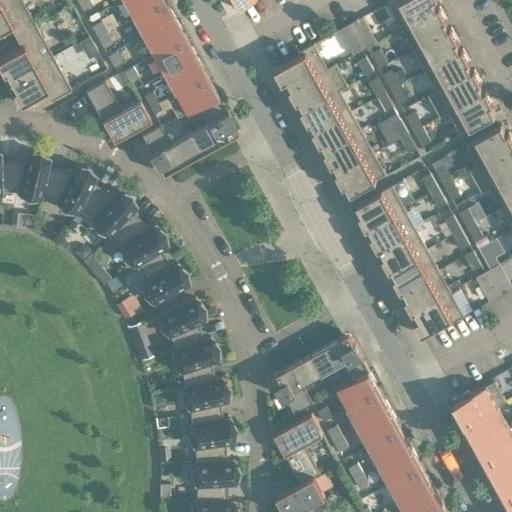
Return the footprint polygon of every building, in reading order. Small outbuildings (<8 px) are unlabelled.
[(0,0),(0,28),(8,24),(13,34),(34,23),(21,0),(0,0)] [(88,0),(77,0),(82,8),(90,3),(88,0)] [(122,0),(132,16),(160,0),(122,0)] [(160,0),(132,16),(142,35),(175,17),(165,0),(160,0)] [(389,0),(388,1),(402,26),(440,5),(439,4),(436,6),(433,0),(389,0)] [(402,26),(413,47),(451,26),(451,25),(448,27),(444,19),(447,18),(440,5),(402,26)] [(363,15),(351,21),(365,47),(376,40),(363,15)] [(142,35),(153,54),(185,36),(175,17),(142,35)] [(91,25),(97,35),(106,30),(100,20),(91,25)] [(365,47),(351,21),(339,28),(353,53),(365,47)] [(7,80),(52,55),(34,23),(13,34),(19,45),(0,55),(0,70),(1,72),(4,71),(8,79),(7,80)] [(413,47),(425,68),(463,47),(462,47),(460,48),(455,40),(458,39),(451,26),(413,47)] [(106,30),(97,35),(103,46),(111,41),(106,30)] [(80,40),(88,55),(97,50),(88,35),(80,40)] [(153,54),(163,73),(195,55),(185,36),(153,54)] [(289,87),(290,88),(336,62),(327,66),(314,42),(298,51),(300,54),(275,68),(282,81),(288,78),(292,86),(289,87)] [(371,51),(379,66),(388,61),(379,47),(371,51)] [(428,93),(428,94),(474,68),(471,69),(467,61),(470,60),(463,47),(425,68),(436,89),(428,93)] [(107,54),(113,65),(122,60),(116,49),(107,54)] [(357,59),(365,74),(374,69),(365,54),(357,59)] [(52,55),(7,80),(7,81),(9,79),(13,87),(10,89),(18,102),(43,88),(49,100),(70,88),(52,55)] [(165,96),(206,74),(195,55),(163,73),(173,91),(165,96)] [(301,108),(301,109),(348,83),(336,62),(290,88),(297,101),(299,99),(304,107),(301,108)] [(123,70),(129,81),(138,76),(132,65),(123,70)] [(382,72),(390,87),(399,82),(393,71),(391,67),(382,72)] [(400,67),(393,71),(399,82),(406,78),(400,67)] [(428,94),(440,115),(486,89),(483,90),(479,83),(481,81),(474,68),(428,94)] [(165,96),(176,115),(216,93),(206,74),(165,96)] [(368,80),(376,95),(385,90),(377,75),(368,80)] [(84,89),(107,130),(106,130),(109,135),(112,139),(150,118),(138,98),(119,108),(103,79),(84,89)] [(399,82),(390,87),(399,102),(407,97),(399,82)] [(312,129),(313,130),(351,109),(340,89),(348,84),(348,83),(301,109),(308,122),(311,120),(315,128),(312,129)] [(486,89),(440,115),(440,116),(448,111),(460,132),(495,113),(490,104),(493,102),(486,89)] [(143,95),(149,105),(158,100),(152,90),(143,95)] [(385,90),(376,95),(385,110),(393,105),(385,90)] [(207,121),(188,131),(199,151),(228,135),(225,131),(234,125),(232,120),(227,109),(226,110),(216,93),(176,115),(176,116),(198,104),(207,121)] [(158,100),(149,105),(153,112),(162,107),(158,100)] [(324,150),(324,151),(362,130),(351,109),(313,130),(320,143),(323,141),(327,149),(324,150)] [(405,114),(414,129),(422,124),(414,109),(405,114)] [(391,122),(400,137),(408,132),(400,117),(391,122)] [(199,151),(188,131),(169,141),(159,123),(140,134),(150,151),(149,152),(155,162),(156,162),(159,167),(168,162),(171,167),(199,151)] [(469,168),(469,169),(511,145),(511,136),(509,130),(506,132),(501,123),(466,142),(477,163),(469,168)] [(422,124),(414,129),(422,144),(431,139),(422,124)] [(336,171),(336,172),(374,151),(362,130),(324,151),(331,164),(334,162),(338,170),(336,171)] [(408,132),(400,137),(408,152),(417,147),(408,132)] [(511,145),(469,169),(481,190),(511,172),(511,145)] [(39,196),(40,194),(39,194),(46,164),(47,164),(48,157),(38,150),(26,152),(24,158),(0,159),(0,189),(0,190),(17,189),(17,191),(27,197),(39,196)] [(374,151),(336,172),(343,185),(346,183),(351,192),(386,173),(374,151)] [(435,168),(443,183),(452,178),(444,163),(435,168)] [(76,210),(77,208),(76,208),(91,181),(95,175),(87,166),(74,164),(71,170),(47,164),(46,164),(39,194),(40,194),(56,198),(56,199),(64,208),(76,210)] [(421,176),(429,191),(438,186),(430,171),(421,176)] [(490,186),(501,206),(511,199),(511,172),(481,190),(481,191),(490,186)] [(452,178),(443,183),(452,198),(460,193),(452,178)] [(108,233),(109,232),(108,231),(129,209),(130,209),(135,204),(129,193),(118,188),(113,193),(91,181),(76,208),(77,208),(92,216),(91,217),(96,228),(108,233)] [(359,213),(366,226),(404,205),(392,183),(357,203),(362,212),(359,213)] [(438,186),(429,191),(438,206),(446,201),(438,186)] [(511,199),(501,206),(511,226),(511,199)] [(370,234),(377,247),(415,226),(404,205),(366,226),(366,227),(369,225),(373,233),(370,234)] [(458,210),(467,225),(475,220),(467,205),(458,210)] [(132,264),(134,263),(133,262),(160,246),(160,247),(166,243),(164,231),(154,223),(148,227),(130,209),(129,209),(108,231),(109,232),(121,243),(120,244),(123,256),(132,264)] [(444,218),(453,233),(461,228),(453,213),(444,218)] [(475,220),(467,225),(475,240),(484,235),(475,220)] [(382,255),(389,268),(427,247),(415,226),(377,247),(378,248),(381,246),(385,254),(382,255)] [(461,228),(453,233),(461,248),(470,243),(461,228)] [(478,246),(486,261),(495,256),(487,241),(478,246)] [(79,245),(74,250),(82,258),(91,249),(86,245),(79,245)] [(133,262),(134,263),(144,279),(141,281),(143,293),(153,301),(188,282),(186,269),(176,261),(171,264),(160,247),(160,246),(133,262)] [(393,276),(401,289),(439,268),(427,247),(389,268),(389,269),(392,267),(396,275),(393,276)] [(464,254),(472,269),(481,264),(473,249),(464,254)] [(511,285),(499,262),(487,269),(501,294),(511,287),(511,285)] [(101,265),(93,271),(102,282),(111,276),(101,265)] [(405,297),(412,310),(450,289),(439,268),(401,289),(401,290),(404,288),(408,296),(405,297)] [(501,294),(487,269),(475,275),(489,300),(501,294)] [(450,289),(412,310),(412,311),(415,309),(419,317),(414,320),(421,333),(446,320),(448,323),(464,314),(450,289)] [(169,333),(174,347),(174,348),(203,338),(203,337),(197,320),(204,317),(203,305),(195,296),(158,312),(159,324),(167,333),(169,333)] [(124,297),(115,302),(124,317),(133,312),(124,297)] [(139,320),(128,325),(132,337),(144,332),(139,320)] [(348,332),(339,337),(313,351),(324,372),(341,363),(350,379),(336,387),(337,387),(369,370),(360,353),(361,352),(355,342),(354,342),(348,332)] [(181,369),(184,384),(184,385),(214,378),(214,377),(210,359),(217,357),(217,345),(210,335),(203,337),(203,338),(174,348),(174,347),(172,348),(171,360),(179,370),(181,369)] [(273,374),(275,378),(279,384),(278,384),(284,395),(284,394),(294,412),(313,402),(303,383),(324,372),(313,351),(273,374)] [(337,387),(347,406),(380,388),(369,370),(337,387)] [(189,407),(191,422),(222,418),(222,417),(219,400),(226,398),(228,386),(221,375),(214,377),(214,378),(184,385),(184,384),(182,385),(181,397),(187,407),(189,407)] [(462,422),(505,399),(494,379),(470,393),(468,389),(452,398),(464,421),(462,422)] [(347,406),(358,425),(390,407),(380,388),(347,406)] [(465,422),(475,440),(507,422),(497,404),(506,399),(505,399),(462,422),(463,423),(465,422)] [(317,409),(323,420),(332,415),(326,404),(317,409)] [(358,425),(368,444),(401,426),(390,407),(358,425)] [(279,442),(300,481),(315,474),(320,472),(304,442),(323,432),(312,411),(274,432),(276,437),(275,437),(278,442),(279,442)] [(168,415),(156,417),(157,426),(169,424),(168,415)] [(194,445),(195,460),(195,461),(226,459),(226,458),(225,440),(232,439),(235,427),(229,416),(222,417),(222,418),(191,422),(189,422),(187,434),(193,445),(194,445)] [(475,440),(485,459),(511,444),(511,430),(507,422),(475,440)] [(327,428),(333,439),(342,434),(336,423),(327,428)] [(368,444),(379,463),(411,445),(401,426),(368,444)] [(342,434),(333,439),(339,449),(348,445),(342,434)] [(511,444),(485,459),(496,478),(511,469),(511,444)] [(379,463),(389,482),(421,464),(411,445),(379,463)] [(165,446),(158,447),(159,461),(169,460),(168,450),(165,446)] [(196,483),(196,498),(196,499),(226,500),(226,499),(227,481),(234,481),(238,469),(233,458),(226,458),(226,459),(195,461),(195,460),(193,460),(190,472),(194,483),(196,483)] [(348,466),(354,477),(363,472),(357,461),(348,466)] [(389,482),(400,501),(432,483),(421,464),(389,482)] [(315,474),(300,481),(276,494),(279,498),(278,499),(281,504),(281,503),(286,511),(311,511),(306,504),(325,493),(323,489),(333,484),(325,469),(320,472),(315,474)] [(511,469),(496,478),(506,497),(511,493),(511,469)] [(363,472),(354,477),(360,487),(369,482),(363,472)] [(169,482),(159,482),(159,496),(169,496),(169,482)] [(400,501),(405,511),(424,511),(442,502),(432,483),(400,501)] [(236,511),(237,511),(234,500),(226,499),(226,500),(196,499),(196,498),(194,498),(189,510),(189,511),(236,511)] [(424,511),(447,511),(442,502),(424,511)]
